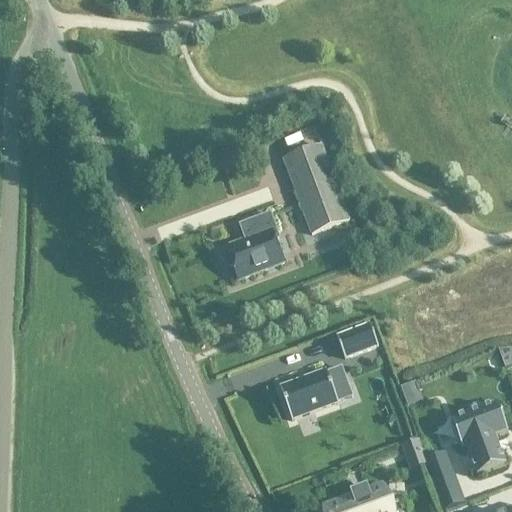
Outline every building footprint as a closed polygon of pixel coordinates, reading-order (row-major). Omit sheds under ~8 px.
[(283,163),(311,238),(349,223),(321,148),(283,163)] [(249,241),(227,249),(229,253),(225,255),(230,268),(234,267),(239,281),(284,265),(273,235),(277,233),(270,216),(243,226),(249,241)] [(371,327),(337,340),(345,361),(379,349),(371,327)] [(511,365),(511,352),(511,351),(499,351),(506,368),(511,365)] [(292,423),(339,405),(327,373),(280,391),(292,423)] [(497,405),(451,422),(462,451),(467,449),(477,478),(506,467),(496,439),(508,434),(497,405)] [(418,444),(403,450),(412,472),(427,466),(418,444)] [(459,488),(452,469),(446,453),(428,460),(434,475),(441,494),(459,488)] [(396,511),(393,501),(375,508),(368,489),(351,496),(351,498),(324,508),(325,511),(396,511)]
